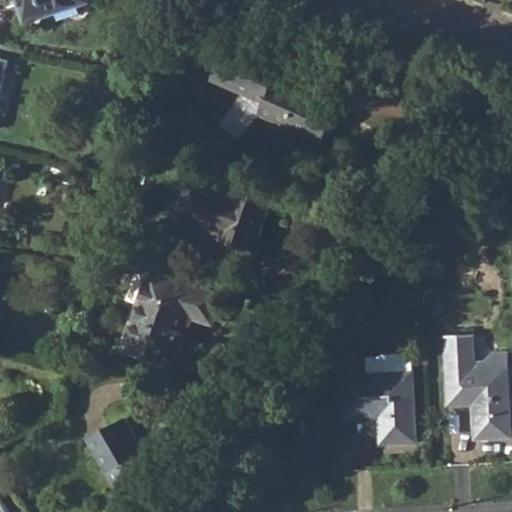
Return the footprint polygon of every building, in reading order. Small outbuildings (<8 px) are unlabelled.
[(20,0),(27,21),(89,2),(88,0),(20,0)] [(212,32),(231,36),(233,23),(214,19),(212,32)] [(240,138),(261,111),(324,140),(339,108),(276,80),(281,69),(227,44),(213,76),(244,91),(220,124),(240,138)] [(124,86),(138,90),(140,81),(126,78),(124,86)] [(191,179),(177,219),(222,234),(220,239),(255,250),(271,201),(237,189),(235,194),(191,179)] [(178,364),(194,313),(215,319),(223,293),(153,271),(129,349),(178,364)] [(473,404),(474,439),(509,438),(506,366),(484,367),(483,359),(473,360),(472,335),(444,336),(448,406),(473,404)] [(366,359),(366,376),(413,374),(412,358),(366,359)] [(344,410),(379,409),(379,420),(380,445),(415,444),(413,374),(366,376),(343,377),(344,410)] [(344,410),(345,422),(379,420),(379,409),(344,410)] [(125,417),(88,438),(115,485),(152,464),(125,417)] [(272,437),(264,446),(275,455),(282,446),(272,437)] [(9,511),(0,499),(0,511),(9,511)]
